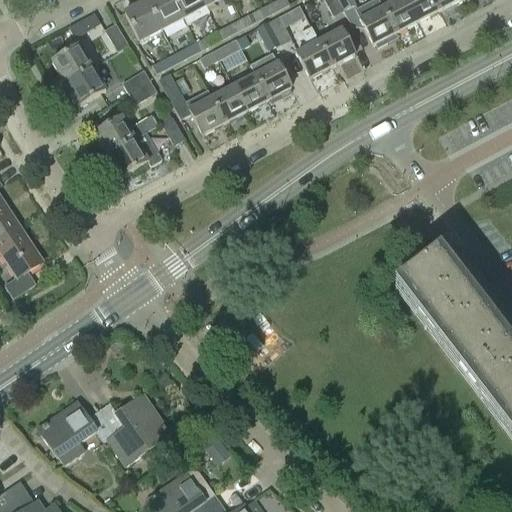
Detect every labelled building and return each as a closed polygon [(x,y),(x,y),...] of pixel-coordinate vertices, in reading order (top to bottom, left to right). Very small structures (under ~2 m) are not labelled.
[(185,22),(173,0),(157,0),(148,5),(163,33),(185,22)] [(201,0),(173,0),(185,22),(207,10),(201,0)] [(201,0),(207,10),(225,0),(201,0)] [(283,0),(263,11),(267,20),(289,8),(285,0),(283,0)] [(345,15),(337,0),(321,0),(333,21),(345,15)] [(351,0),(337,0),(345,15),(357,8),(351,0)] [(406,0),(383,12),(397,38),(419,26),(406,0)] [(406,0),(419,26),(441,15),(432,0),(406,0)] [(460,0),(432,0),(441,15),(462,3),(460,0)] [(377,1),(355,13),(361,24),(374,50),(376,49),(378,53),(389,47),(387,43),(397,38),(383,12),(377,1)] [(163,33),(148,5),(126,17),(141,45),(163,33)] [(267,20),(263,11),(241,22),(246,31),(267,20)] [(269,26),(281,49),(291,44),(279,21),(269,26)] [(241,22),(220,34),(224,42),(246,31),(241,22)] [(281,49),(269,26),(256,33),(269,56),(281,49)] [(115,28),(104,35),(118,58),(130,50),(115,28)] [(333,71),(320,46),(319,46),(311,31),(300,36),(309,52),(297,57),(310,83),(333,71)] [(220,34),(197,45),(202,54),(224,42),(220,34)] [(342,35),(320,46),(333,71),(355,60),(342,35)] [(202,54),(197,45),(176,57),(180,66),(202,54)] [(215,54),(220,64),(234,57),(229,46),(215,54)] [(66,89),(93,73),(80,50),(52,67),(66,89)] [(220,64),(215,54),(199,63),(204,73),(220,64)] [(180,66),(176,57),(151,70),(156,78),(180,66)] [(278,68),(256,79),(269,105),(291,93),(278,68)] [(106,94),(93,73),(66,89),(78,111),(106,94)] [(129,100),(151,87),(143,74),(121,87),(129,100)] [(225,128),(212,103),(211,103),(207,95),(186,106),(183,100),(182,100),(170,78),(158,84),(170,107),(181,124),(192,118),(204,140),(225,128)] [(256,79),(234,91),(247,116),(269,105),(256,79)] [(157,96),(151,87),(129,100),(135,109),(157,96)] [(234,91),(212,103),(225,128),(247,116),(234,91)] [(162,130),(173,123),(166,112),(158,117),(163,126),(161,128),(162,130)] [(109,161),(147,139),(146,136),(157,130),(151,119),(129,132),(123,122),(95,138),(109,161)] [(173,123),(162,130),(174,150),(184,143),(173,123)] [(147,139),(109,161),(122,182),(148,166),(151,171),(162,164),(147,139)] [(0,241),(18,230),(0,202),(0,241)] [(18,230),(0,241),(0,257),(16,282),(5,289),(14,302),(35,288),(27,276),(42,265),(18,230)] [(511,359),(436,260),(400,287),(511,432),(511,359)] [(115,439),(103,447),(121,473),(170,439),(143,399),(116,417),(109,407),(98,414),(115,439)] [(115,439),(98,414),(87,422),(77,406),(38,433),(57,461),(59,460),(64,468),(84,455),(78,446),(95,435),(103,447),(115,439)] [(217,511),(222,509),(214,498),(198,475),(191,474),(185,477),(146,505),(150,511),(217,511)] [(0,511),(3,511),(14,505),(6,494),(0,498),(0,511)]
